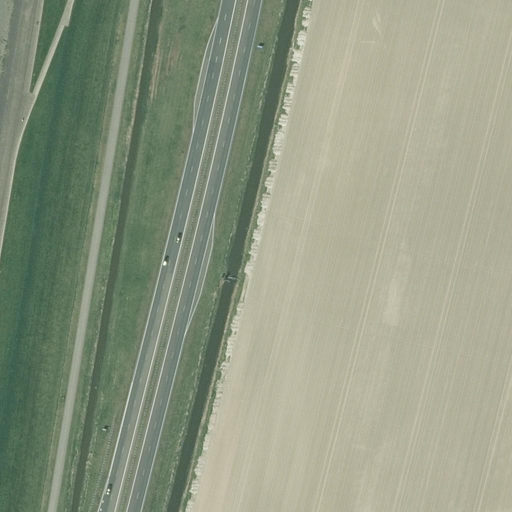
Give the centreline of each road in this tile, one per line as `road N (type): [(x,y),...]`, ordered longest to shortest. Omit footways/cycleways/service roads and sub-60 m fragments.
road 1 (trunk): [(130,511),(251,0)]
road 2 (trunk): [(225,0),(107,511)]
road 3 (unclassified): [(51,511),(134,0)]
